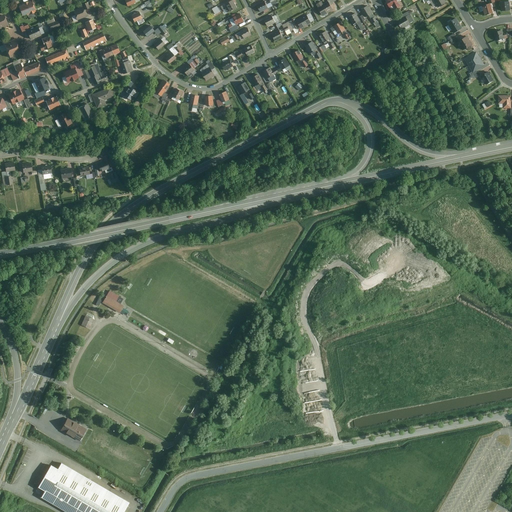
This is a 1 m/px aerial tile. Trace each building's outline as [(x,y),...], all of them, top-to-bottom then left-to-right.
[(237,7),(232,0),(226,4),(228,8),(226,9),(228,12),(237,7)] [(316,5),(322,16),(332,10),(330,5),(333,3),(333,2),(335,1),(334,0),(326,0),(327,1),(323,4),(321,1),(316,5)] [(395,0),(384,0),(390,11),(399,6),(395,0)] [(23,5),(19,6),(22,16),(27,14),(27,15),(36,11),(32,1),(23,4),(23,5)] [(264,1),(257,5),(261,12),(264,10),(268,8),(264,1)] [(508,1),(499,2),(500,11),(509,10),(508,1)] [(493,12),(491,3),(481,6),(483,15),(493,12)] [(217,6),(212,9),(215,14),(220,12),(217,6)] [(372,13),(367,6),(360,10),(365,17),(372,13)] [(82,7),(72,11),(76,20),(86,17),(82,7)] [(139,12),(131,15),(134,22),(142,19),(139,12)] [(364,28),(355,13),(348,17),(353,25),(356,23),(361,30),(364,28)] [(0,29),(9,26),(4,14),(0,15),(0,29)] [(244,20),(240,14),(233,18),(236,24),(244,20)] [(312,23),(307,14),(297,20),(301,26),(302,29),(312,23)] [(410,14),(397,21),(401,28),(414,21),(410,14)] [(272,16),(264,19),(268,26),(275,23),(272,16)] [(53,18),(45,21),(49,31),(60,27),(57,20),(54,21),(53,18)] [(462,28),(456,18),(448,23),(454,33),(462,28)] [(92,19),(84,22),(88,31),(96,28),(92,19)] [(340,22),(330,28),(335,36),(345,29),(340,22)] [(149,25),(142,31),(147,37),(154,31),(149,25)] [(37,27),(26,31),(29,39),(40,34),(37,27)] [(248,28),(241,32),(244,39),(252,35),(248,28)] [(85,29),(80,31),(82,38),(88,36),(85,29)] [(280,30),(272,34),(276,41),(283,38),(280,30)] [(501,30),(493,32),(495,41),(503,39),(501,30)] [(330,38),(325,31),(318,36),(323,43),(330,38)] [(103,33),(82,43),(86,51),(89,49),(89,47),(91,46),(91,48),(96,46),(95,44),(97,43),(98,45),(101,43),(100,42),(102,41),(103,42),(106,41),(103,33)] [(48,36),(41,39),(43,45),(38,46),(40,51),(52,46),(48,36)] [(468,36),(458,42),(463,51),(473,45),(468,36)] [(227,37),(220,41),(223,45),(230,41),(227,37)] [(8,58),(21,53),(24,51),(21,44),(19,45),(18,46),(14,39),(2,44),(8,58)] [(160,39),(153,44),(158,50),(165,44),(160,39)] [(317,50),(313,42),(306,46),(310,54),(317,50)] [(117,44),(110,47),(113,55),(120,52),(117,44)] [(251,45),(244,49),(248,56),(255,53),(251,45)] [(113,55),(110,47),(101,50),(104,58),(113,55)] [(175,49),(164,58),(169,64),(176,58),(174,55),(178,52),(175,49)] [(66,50),(44,58),(47,65),(60,60),(61,61),(69,57),(66,50)] [(304,57),(299,50),(292,54),(295,58),(297,61),(304,57)] [(464,59),(468,66),(480,58),(476,51),(464,59)] [(197,58),(190,64),(193,68),(200,62),(197,58)] [(485,65),(480,58),(468,66),(472,73),(485,65)] [(229,59),(221,64),(225,71),(233,66),(229,59)] [(280,66),(276,69),(278,72),(289,65),(285,59),(278,63),(280,66)] [(129,61),(120,64),(123,74),(132,71),(129,61)] [(14,66),(19,79),(41,70),(38,62),(22,68),(20,64),(14,66)] [(190,64),(183,70),(188,76),(194,70),(193,68),(190,64)] [(101,82),(99,77),(94,66),(88,69),(95,85),(101,82)] [(210,67),(201,73),(206,81),(215,75),(212,70),(210,67)] [(75,68),(63,73),(67,83),(79,78),(75,68)] [(278,72),(276,69),(272,71),(270,68),(263,72),(271,84),(277,80),(275,76),(278,74),(277,73),(278,72)] [(90,77),(86,69),(82,71),(85,79),(90,77)] [(101,76),(99,77),(101,82),(108,79),(105,72),(100,74),(101,76)] [(494,80),(488,72),(481,77),(486,85),(494,80)] [(259,74),(252,78),(256,86),(263,82),(259,74)] [(39,92),(44,90),(49,88),(45,77),(35,81),(39,92)] [(163,80),(154,92),(161,97),(163,93),(170,85),(163,80)] [(246,83),(239,87),(243,94),(250,90),(246,83)] [(92,95),(91,95),(93,101),(97,108),(106,105),(104,100),(113,96),(109,87),(92,95)] [(136,91),(129,87),(123,95),(130,100),(136,91)] [(18,89),(7,95),(12,104),(23,99),(18,89)] [(184,92),(177,89),(174,94),(173,97),(180,100),(184,92)] [(46,94),(44,90),(39,92),(35,93),(37,98),(46,94)] [(227,92),(219,94),(222,102),(230,100),(227,92)] [(199,96),(192,95),(191,104),(193,104),(193,108),(197,109),(198,104),(199,96)] [(511,96),(498,96),(498,104),(502,104),(502,109),(511,108),(511,96)] [(45,102),(49,110),(60,105),(56,97),(45,102)] [(93,116),(87,104),(82,107),(77,109),(84,121),(93,116)] [(66,113),(56,118),(62,128),(72,123),(66,113)] [(106,161),(97,165),(101,172),(109,169),(106,161)] [(13,162),(4,164),(6,172),(15,170),(13,162)] [(31,163),(21,165),(23,173),(32,171),(31,163)] [(50,166),(41,168),(42,175),(51,174),(50,166)] [(88,167),(79,169),(81,177),(90,175),(88,167)] [(70,169),(59,171),(61,179),(72,177),(70,169)] [(119,181),(115,172),(109,175),(111,179),(107,180),(109,184),(119,181)] [(11,177),(2,178),(3,186),(12,185),(11,177)] [(109,290),(106,295),(121,304),(124,299),(109,290)] [(99,306),(105,295),(102,293),(96,304),(99,306)] [(121,304),(106,295),(102,302),(110,307),(120,313),(120,312),(123,308),(124,306),(121,304)] [(129,311),(123,308),(120,312),(126,316),(129,311)] [(89,328),(93,319),(85,316),(81,324),(89,328)] [(87,429),(69,418),(62,430),(80,441),(87,429)] [(120,511),(127,500),(59,460),(56,466),(49,462),(35,484),(41,488),(38,495),(67,511),(120,511)]
